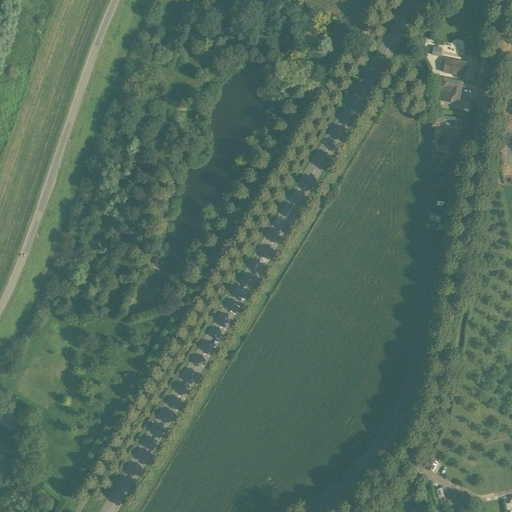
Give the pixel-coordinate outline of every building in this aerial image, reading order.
[(433,46),(432,55),(440,56),(442,48),(433,46)] [(467,76),(468,59),(446,57),(444,73),(467,76)] [(459,99),(462,82),(439,78),(435,100),(451,103),(452,97),(459,99)] [(458,140),(447,138),(445,148),(457,149),(458,140)] [(19,423),(4,409),(0,413),(0,421),(11,432),(19,423)]
